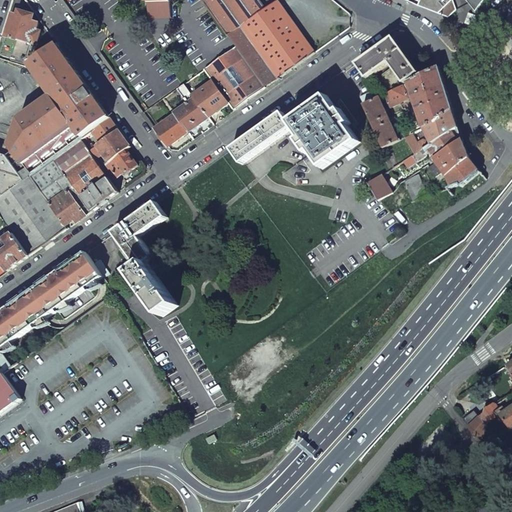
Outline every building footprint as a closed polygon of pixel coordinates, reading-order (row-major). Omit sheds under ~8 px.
[(266,10),(258,0),(202,0),(228,36),(266,10)] [(414,0),(420,2),(418,6),(449,18),(457,10),(452,0),(414,0)] [(465,0),(476,12),(481,5),(484,0),(465,0)] [(236,48),(265,88),(271,83),(277,79),(278,80),(315,54),(278,2),(266,10),(228,36),(236,48)] [(18,16),(14,14),(6,37),(18,41),(19,39),(33,44),(35,39),(39,40),(42,32),(37,31),(39,24),(33,22),(35,16),(20,11),(18,16)] [(479,17),(470,14),(466,24),(475,27),(479,17)] [(18,41),(6,37),(1,56),(27,64),(33,44),(19,39),(18,41)] [(357,65),(368,80),(391,64),(405,84),(420,74),(409,58),(394,38),(357,65)] [(34,65),(32,66),(54,97),(21,121),(12,148),(32,176),(82,140),(85,138),(93,133),(111,119),(59,46),(36,63),(34,65)] [(214,81),(230,104),(235,111),(250,100),(265,89),(265,88),(236,48),(206,70),(214,81)] [(400,135),(402,140),(406,138),(413,135),(425,129),(453,111),(447,89),(440,68),(410,82),(423,123),(400,135)] [(214,81),(193,96),(195,100),(209,119),(220,111),(230,104),(214,81)] [(384,96),(391,110),(413,99),(406,84),(405,84),(384,96)] [(184,85),(177,90),(188,105),(195,100),(193,96),(184,85)] [(312,154),(323,170),(361,143),(350,127),(350,126),(340,113),(328,96),(291,123),(290,124),(294,129),(301,140),(299,142),(309,157),(312,154)] [(364,105),(385,149),(399,142),(380,97),(364,105)] [(176,116),(189,133),(199,126),(209,119),(195,100),(188,105),(175,114),(176,116)] [(430,139),(433,145),(459,128),(456,120),(453,111),(425,129),(430,139)] [(232,150),(242,166),(294,129),(290,124),(291,123),(284,113),(232,150)] [(176,116),(156,130),(168,147),(179,140),(189,133),(176,116)] [(93,133),(85,138),(90,145),(98,139),(101,145),(120,131),(111,119),(93,133)] [(432,153),(436,160),(463,141),(461,135),(459,128),(433,145),(428,147),(432,153)] [(101,145),(99,147),(105,155),(110,163),(116,159),(128,151),(132,148),(120,131),(101,145)] [(424,150),(428,147),(433,145),(430,139),(426,141),(424,140),(418,143),(413,135),(406,138),(416,155),(424,150)] [(82,140),(32,176),(31,177),(50,204),(69,191),(77,202),(87,217),(92,213),(93,213),(82,198),(90,193),(90,192),(89,191),(96,185),(97,187),(98,188),(109,179),(102,169),(90,152),(82,140)] [(449,177),(454,188),(480,171),(470,159),(467,150),(463,141),(436,160),(438,163),(445,172),(449,177)] [(99,147),(90,152),(102,169),(107,166),(101,158),(105,155),(99,147)] [(394,169),(393,170),(395,174),(398,172),(399,174),(417,162),(418,163),(428,156),(427,155),(432,153),(428,147),(424,150),(416,155),(399,166),(395,168),(394,169)] [(386,152),(394,169),(395,168),(399,166),(392,150),(386,152)] [(110,163),(107,165),(117,180),(126,173),(127,175),(133,171),(139,166),(128,151),(116,159),(110,163)] [(0,198),(24,182),(6,156),(0,154),(0,198)] [(430,168),(436,178),(445,172),(438,163),(430,168)] [(406,183),(413,203),(428,198),(419,175),(406,183)] [(369,184),(380,201),(394,194),(383,176),(369,184)] [(49,244),(68,230),(66,227),(50,204),(31,177),(24,182),(0,198),(0,215),(13,234),(30,257),(49,244)] [(106,203),(120,193),(109,179),(98,188),(97,187),(96,185),(89,191),(90,192),(90,193),(82,198),(93,213),(106,203)] [(50,204),(66,227),(71,224),(76,220),(79,223),(87,217),(77,202),(69,191),(50,204)] [(115,234),(140,269),(148,263),(149,264),(156,259),(141,238),(168,219),(158,203),(115,234)] [(13,234),(0,243),(0,260),(7,271),(9,273),(30,257),(13,234)] [(35,290),(0,314),(0,352),(104,278),(87,253),(35,290)] [(133,274),(163,318),(179,307),(149,264),(148,263),(140,269),(133,274)] [(0,417),(24,401),(4,374),(0,376),(0,417)] [(496,405),(495,403),(485,408),(485,412),(480,416),(487,424),(501,415),(496,405)] [(511,429),(511,406),(501,415),(511,430),(511,429)] [(487,424),(480,416),(469,427),(476,436),(480,439),(489,428),(487,424)] [(511,444),(494,455),(505,475),(511,469),(511,444)] [(81,511),(79,503),(55,511),(81,511)]
